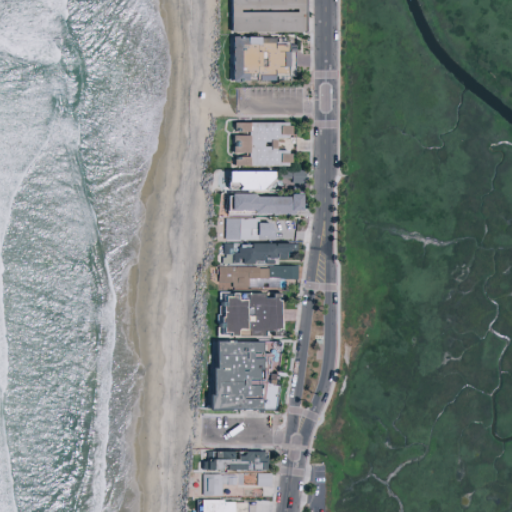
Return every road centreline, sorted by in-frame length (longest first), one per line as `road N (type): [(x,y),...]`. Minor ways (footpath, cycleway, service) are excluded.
road 1 (residential): [(322,0),(321,222)]
road 2 (residential): [(294,435),(327,366),(321,222)]
road 3 (residential): [(321,222),(296,370),(294,435)]
